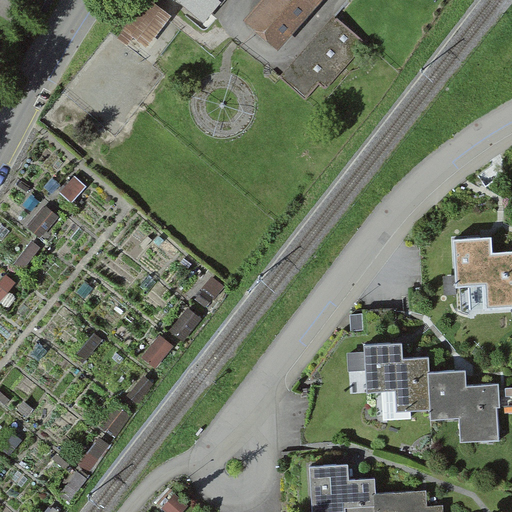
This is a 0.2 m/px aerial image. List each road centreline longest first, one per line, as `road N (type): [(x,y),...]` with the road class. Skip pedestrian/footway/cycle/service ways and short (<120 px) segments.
road 1 (residential): [(511,119),(463,149),(387,217),(252,397),(233,468)]
road 2 (residential): [(0,159),(92,0)]
